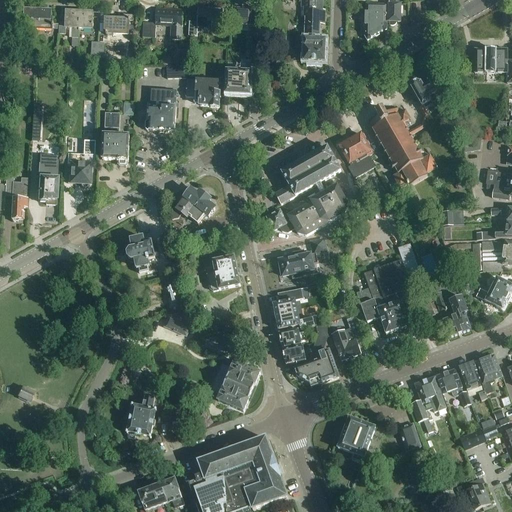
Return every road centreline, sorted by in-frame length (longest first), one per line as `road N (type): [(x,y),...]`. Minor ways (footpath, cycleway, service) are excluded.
road 1 (tertiary): [(219,151),(232,176),(286,419)]
road 2 (residential): [(92,488),(81,451),(83,417),(115,331),(75,233)]
road 3 (tertiary): [(286,419),(494,339)]
road 4 (residential): [(92,488),(286,419)]
road 5 (tertiary): [(219,151),(75,233)]
road 6 (tertiary): [(488,0),(346,80)]
road 7 (tertiary): [(346,80),(219,151)]
